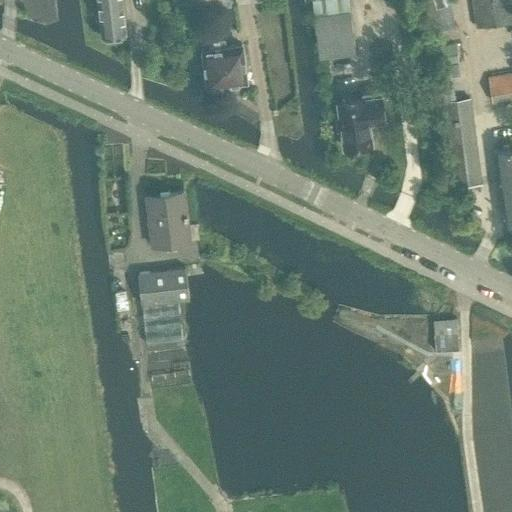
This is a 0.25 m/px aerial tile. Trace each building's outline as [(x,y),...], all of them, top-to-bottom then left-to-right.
[(98,0),(102,35),(128,32),(123,0),(98,0)] [(473,0),(477,29),(511,24),(511,6),(511,0),(473,0)] [(313,15),(317,54),(354,50),(349,11),(313,15)] [(204,49),(209,87),(212,87),(215,89),(220,89),(223,86),(249,82),(244,44),(226,47),(224,38),(212,40),(213,48),(204,49)] [(452,43),(440,45),(443,63),(454,62),(452,43)] [(452,74),(439,76),(442,104),(445,103),(456,188),(464,187),(482,185),(471,100),(456,102),(452,74)] [(511,74),(489,79),(494,105),(511,100),(511,74)] [(340,116),(337,117),(339,129),(341,129),(344,147),(360,145),(361,145),(362,144),(368,144),(370,143),(371,143),(368,121),(371,121),(383,119),(385,119),(381,96),(380,90),(362,93),(362,98),(339,101),(341,113),(339,114),(340,116)] [(511,150),(493,153),(504,229),(511,227),(511,150)] [(146,194),(152,245),(191,240),(184,190),(146,194)] [(178,300),(189,298),(186,266),(138,272),(146,343),(183,339),(178,300)] [(433,319),(436,349),(460,347),(457,317),(433,319)]
